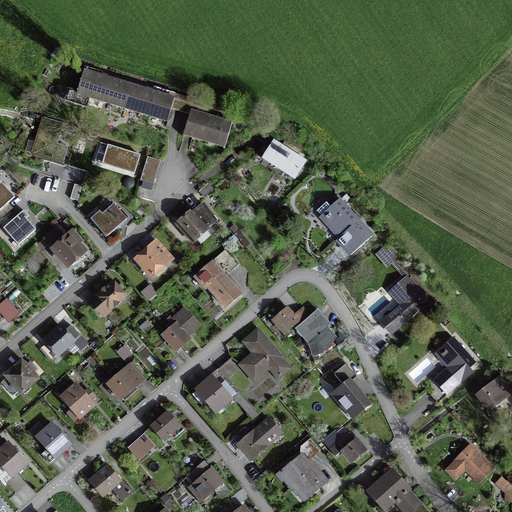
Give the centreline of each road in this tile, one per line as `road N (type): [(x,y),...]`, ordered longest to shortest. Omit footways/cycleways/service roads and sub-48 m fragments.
road 1 (residential): [(165,390),(302,280),(324,291),(353,331),(400,446),(444,511)]
road 2 (residential): [(190,192),(0,358)]
road 3 (residential): [(165,390),(262,511)]
road 4 (residential): [(64,481),(165,390)]
